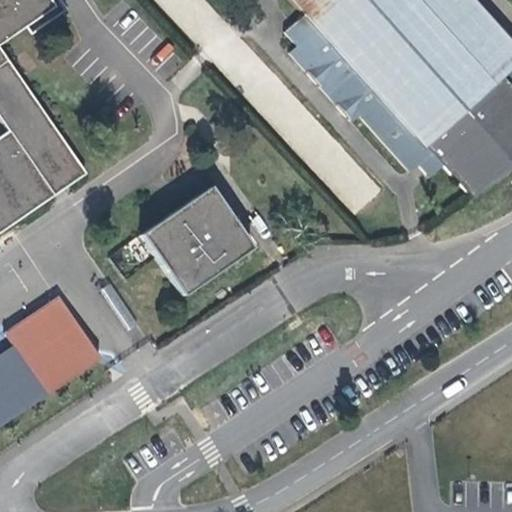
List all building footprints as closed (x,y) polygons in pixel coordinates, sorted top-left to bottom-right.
[(0,0),(0,245),(72,199),(0,87),(0,53),(44,26),(33,7),(39,2),(37,0),(0,0)] [(511,155),(511,42),(469,0),(290,0),(284,6),(301,24),(282,43),(291,54),(282,61),(348,130),(358,121),(411,177),(422,168),(435,156),(445,168),(464,189),(511,155)] [(340,146),(314,171),(354,214),(380,190),(340,146)] [(475,201),(511,175),(511,155),(464,189),(475,201)] [(435,156),(422,168),(432,179),(445,168),(435,156)] [(211,188),(140,235),(178,296),(252,248),(211,188)] [(45,358),(59,347),(42,321),(27,330),(45,358)] [(0,375),(26,419),(83,384),(59,347),(45,358),(27,330),(0,347),(0,375)] [(0,436),(26,419),(0,375),(0,436)]
